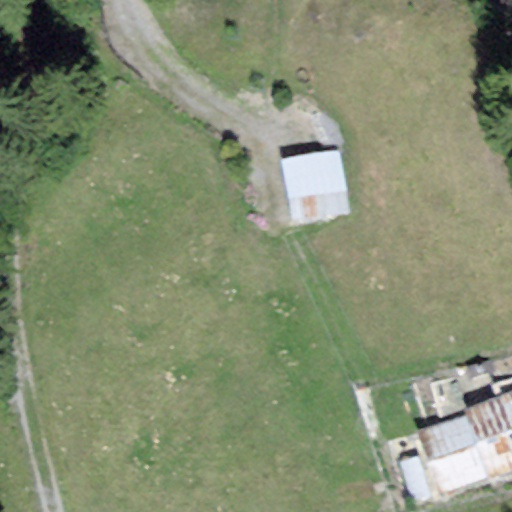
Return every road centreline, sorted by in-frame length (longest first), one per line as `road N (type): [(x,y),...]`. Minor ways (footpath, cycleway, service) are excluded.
road 1 (track): [(45,511),(22,405),(7,265),(33,72),(29,0)]
road 2 (track): [(116,0),(118,21),(187,89),(240,120)]
